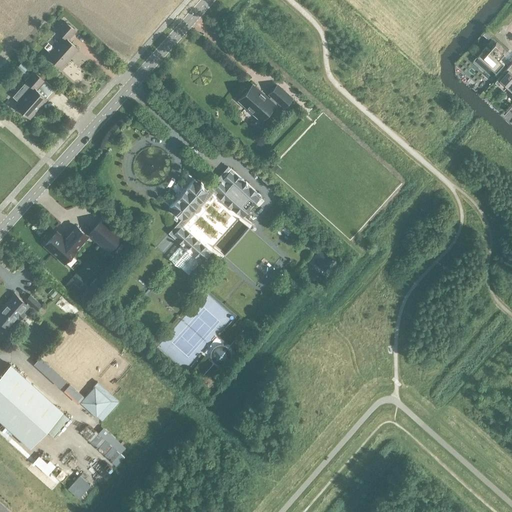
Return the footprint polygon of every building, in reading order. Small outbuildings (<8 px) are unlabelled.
[(61,67),(77,48),(67,39),(75,30),(65,21),(57,30),(64,36),(47,55),(61,67)] [(506,50),(497,42),(490,49),(486,46),(474,59),(493,76),(494,74),(498,77),(507,67),(504,64),(505,62),(500,58),(506,50)] [(21,75),(29,66),(22,60),(15,69),(21,75)] [(511,61),(507,67),(498,77),(496,80),(505,88),(508,84),(511,87),(511,61)] [(30,117),(46,98),(36,89),(44,80),(33,71),(25,80),(33,86),(16,105),(30,117)] [(252,84),(248,89),(247,88),(244,88),(241,91),(242,93),(243,94),(239,99),(261,119),(274,104),(277,100),(284,106),(291,98),(276,84),(269,93),(272,95),(268,99),(252,84)] [(280,169),(274,164),(268,170),(274,175),(280,169)] [(169,232),(156,246),(189,276),(192,272),(211,252),(214,254),(221,259),(252,224),(244,216),(262,195),(229,166),(208,189),(195,180),(170,206),(182,218),(169,232)] [(103,218),(89,233),(107,249),(120,234),(103,218)] [(57,231),(45,245),(64,262),(87,235),(76,225),(64,238),(57,231)] [(321,251),(311,260),(317,267),(327,258),(321,251)] [(81,298),(87,290),(74,279),(68,287),(81,298)] [(14,296),(0,311),(0,320),(9,329),(18,318),(20,320),(24,316),(22,314),(27,308),(14,296)] [(36,310),(40,305),(30,296),(26,301),(36,310)] [(60,386),(67,379),(41,355),(34,362),(60,386)] [(10,364),(0,374),(0,419),(30,447),(63,411),(10,364)] [(95,386),(81,402),(97,416),(111,400),(95,386)] [(104,426),(90,441),(116,465),(125,456),(121,452),(126,446),(104,426)] [(78,498),(91,484),(80,474),(67,488),(78,498)] [(0,511),(12,511),(0,500),(0,511)]
